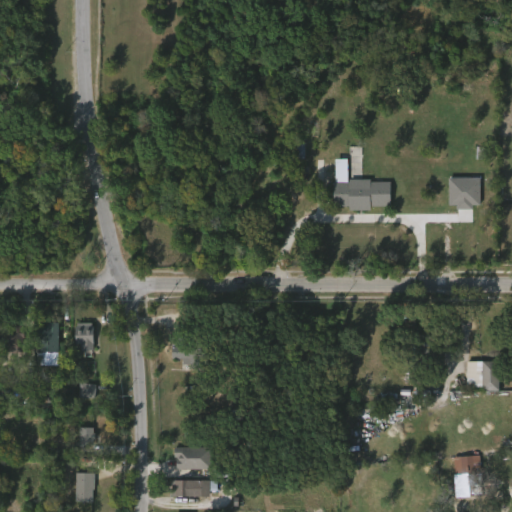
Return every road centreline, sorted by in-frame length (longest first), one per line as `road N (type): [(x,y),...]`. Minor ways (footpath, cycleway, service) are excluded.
road 1 (residential): [(0,287),(511,286)]
road 2 (residential): [(85,0),(91,127),(127,288)]
road 3 (residential): [(127,288),(144,368),(147,511)]
